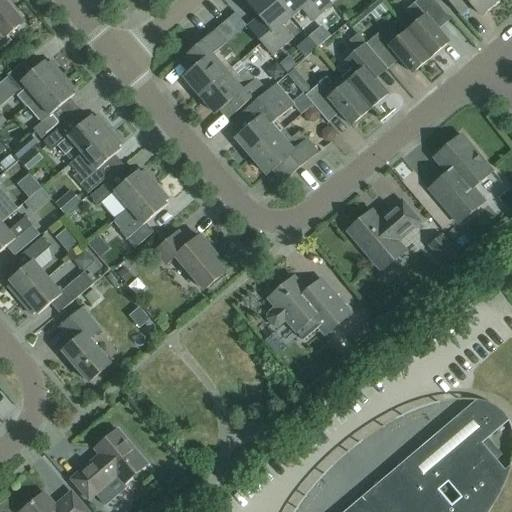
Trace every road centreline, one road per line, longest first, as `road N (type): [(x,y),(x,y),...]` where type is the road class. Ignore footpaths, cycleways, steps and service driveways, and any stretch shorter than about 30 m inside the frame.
road 1 (residential): [(119,58),(252,218),(280,225),(308,215),(485,68)]
road 2 (residential): [(0,453),(36,410),(29,369),(0,336)]
